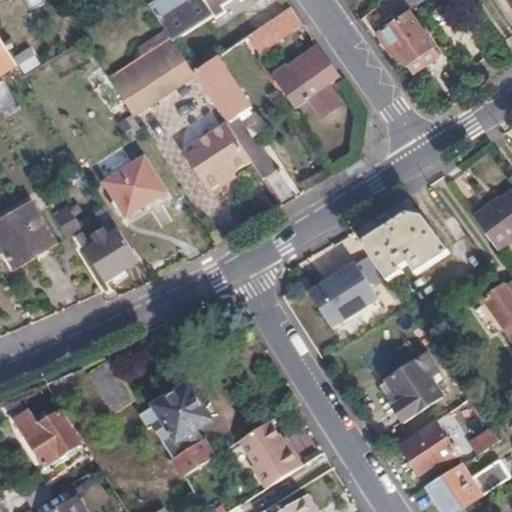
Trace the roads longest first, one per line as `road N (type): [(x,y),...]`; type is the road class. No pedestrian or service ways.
road 1 (residential): [(239,268),(391,511)]
road 2 (secondary): [(239,268),(0,376)]
road 3 (secondary): [(428,157),(239,268)]
road 4 (residential): [(428,157),(317,0)]
